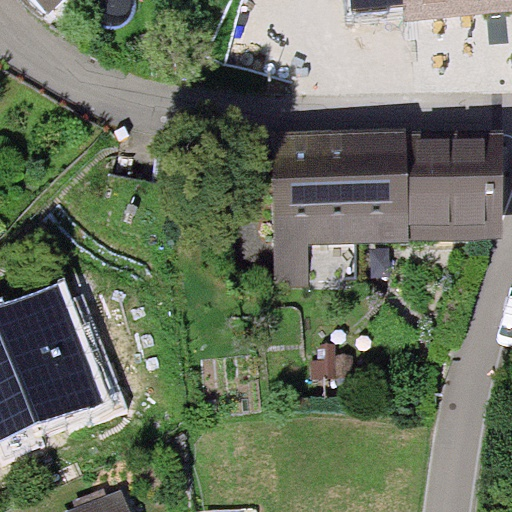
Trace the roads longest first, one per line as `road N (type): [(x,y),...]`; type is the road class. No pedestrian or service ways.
road 1 (residential): [(511,125),(207,118),(47,66),(0,18)]
road 2 (residential): [(511,257),(488,314),(445,511)]
